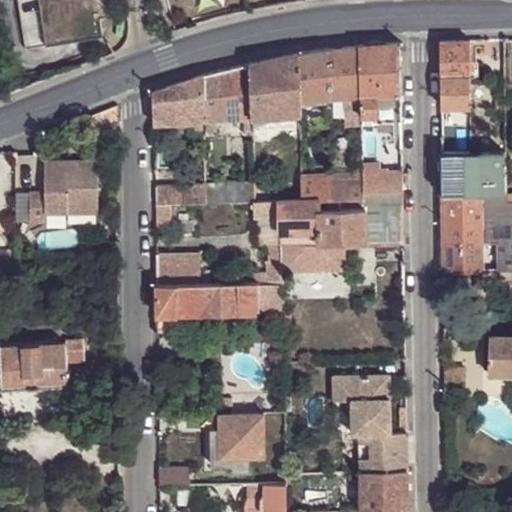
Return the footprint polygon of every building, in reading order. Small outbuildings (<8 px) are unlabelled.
[(50,48),(42,0),(22,0),(30,52),(50,48)] [(104,40),(97,0),(42,0),(50,48),(104,40)] [(440,42),(441,107),(472,106),(471,77),(478,75),(478,61),(471,62),(470,41),(440,42)] [(400,44),(359,45),(359,96),(360,116),(375,116),(375,99),(375,95),(380,95),(401,94),(400,44)] [(359,45),(330,50),(331,98),(359,96),(359,45)] [(330,50),(300,54),(300,101),(331,98),(330,50)] [(300,54),(251,64),(251,120),(300,116),(300,101),(300,54)] [(251,64),(204,75),(204,109),(204,124),(203,136),(215,135),(215,121),(222,121),(223,136),(238,135),(238,121),(242,121),(242,135),(251,135),(251,120),(251,64)] [(153,91),(153,110),(184,109),(204,109),(204,75),(153,91)] [(401,115),(401,99),(380,99),(375,99),(375,116),(401,115)] [(494,113),(505,113),(505,99),(493,99),(494,113)] [(153,110),(153,123),(184,124),(184,109),(153,110)] [(204,124),(204,109),(184,109),(184,124),(204,124)] [(442,153),(443,196),(482,195),(506,193),(506,151),(442,153)] [(97,158),(44,159),(44,191),(30,191),(30,221),(47,221),(47,211),(98,211),(97,158)] [(252,184),(252,165),(240,165),(240,184),(252,184)] [(331,176),(300,176),(301,201),(319,200),(332,200),(332,180),(331,176)] [(361,179),(332,180),(332,200),(335,200),(360,199),(362,199),(362,192),(361,179)] [(403,179),(361,179),(362,192),(382,192),(403,191),(403,179)] [(240,184),(204,185),(205,204),(241,202),(253,202),(252,184),(240,184)] [(154,187),(154,205),(169,205),(205,204),(204,185),(154,187)] [(403,200),(403,191),(382,192),(383,201),(403,200)] [(382,192),(362,192),(362,199),(360,199),(360,204),(380,203),(381,200),(383,201),(382,192)] [(483,242),(511,241),(511,201),(509,202),(509,193),(506,193),(482,195),(482,221),(483,240),(483,242)] [(443,196),(444,222),(482,221),(482,195),(443,196)] [(360,204),(360,199),(335,200),(336,211),(319,211),(318,211),(319,230),(319,244),(280,245),(280,248),(281,260),(281,268),(342,267),(342,243),(403,243),(403,203),(380,203),(360,204)] [(319,200),(301,201),(279,201),(279,216),(280,231),(319,230),(318,211),(319,211),(319,200)] [(279,201),(253,202),(241,202),(242,217),(279,216),(279,201)] [(169,205),(154,205),(154,227),(170,227),(169,205)] [(444,222),(444,241),(483,240),(482,221),(444,222)] [(319,244),(319,230),(280,231),(279,244),(280,245),(319,244)] [(444,241),(444,271),(474,270),(511,268),(511,241),(483,242),(483,240),(444,241)] [(280,248),(280,245),(279,244),(267,244),(267,259),(281,260),(280,248)] [(155,284),(201,283),(200,249),(155,250),(155,284)] [(281,268),(281,260),(267,259),(259,260),(260,282),(281,282),(281,276),(281,268)] [(511,268),(474,270),(474,292),(511,290),(511,268)] [(259,303),(258,282),(201,283),(155,284),(156,312),(177,312),(259,311),(259,303)] [(282,303),(281,282),(260,282),(258,282),(259,303),(282,303)] [(156,312),(155,329),(177,329),(177,312),(156,312)] [(0,341),(0,386),(68,382),(67,358),(85,357),(85,336),(65,338),(65,342),(1,346),(1,341),(0,341)] [(511,373),(511,336),(489,336),(489,373),(511,373)] [(446,352),(446,396),(464,396),(463,352),(446,352)] [(361,471),(407,470),(407,456),(406,433),(390,433),(389,398),(379,398),(379,375),(333,375),(333,400),(351,399),(352,433),(359,433),(360,471),(361,471)] [(389,375),(379,375),(379,398),(389,398),(389,375)] [(70,414),(68,382),(0,386),(0,411),(0,419),(70,414)] [(263,455),(262,411),(217,412),(217,428),(217,455),(246,455),(263,455)] [(218,463),(217,455),(217,428),(209,428),(209,463),(218,463)] [(246,468),(246,455),(217,455),(218,463),(233,462),(234,468),(246,468)] [(157,466),(158,483),(188,482),(188,467),(157,466)] [(407,470),(361,471),(361,486),(361,511),(393,510),(408,510),(407,470)] [(340,471),(327,472),(327,487),(343,486),(343,471),(340,471)] [(327,472),(310,472),(311,487),(327,487),(327,472)] [(284,511),(284,481),(246,481),(246,491),(252,491),(260,492),(261,499),(252,500),(244,499),(243,504),(241,511),(284,511)] [(252,491),(252,500),(261,499),(260,492),(252,491)]
